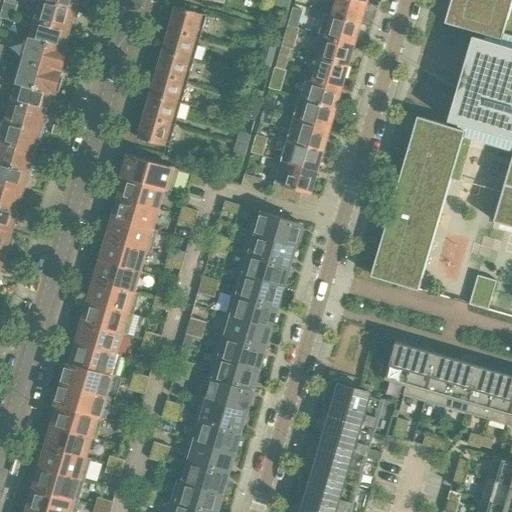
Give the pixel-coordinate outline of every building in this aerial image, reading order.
[(26,15),(35,18),(68,28),(70,23),(74,22),(77,10),(43,0),(40,0),(38,10),(28,7),(26,15)] [(43,0),(77,10),(79,0),(43,0)] [(289,0),(273,0),(272,4),(287,8),(289,0)] [(358,0),(337,0),(333,15),(359,23),(363,9),(365,10),(367,2),(358,0)] [(419,289),(441,212),(451,179),(460,181),(473,139),(511,150),(511,159),(494,221),(511,225),(511,0),(451,0),(445,22),(485,34),(484,38),(473,35),(448,120),(459,123),(457,127),(417,116),(371,275),(419,289)] [(4,1),(2,8),(15,12),(18,5),(4,1)] [(175,6),(169,28),(196,36),(198,30),(202,30),(207,15),(175,6)] [(291,26),(297,27),(302,10),(293,7),(287,25),(288,25),(291,26)] [(15,12),(2,8),(0,15),(0,17),(13,21),(15,12)] [(333,15),(326,37),(355,45),(357,37),(355,36),(359,23),(333,15)] [(35,18),(30,38),(67,49),(67,48),(66,48),(70,36),(68,33),(67,32),(68,28),(35,18)] [(287,25),(281,45),(293,48),(296,39),(299,28),(297,27),(291,26),(288,25),(287,25)] [(169,28),(163,50),(194,59),(198,45),(194,42),(196,36),(169,28)] [(326,37),(320,57),(347,65),(351,52),(352,53),(355,45),(326,37)] [(30,38),(24,59),(61,70),(67,49),(30,38)] [(264,45),(261,55),(273,58),(275,48),(264,45)] [(276,65),(280,66),(287,68),(293,48),(281,45),(276,65)] [(163,50),(156,72),(183,80),(185,73),(190,73),(194,59),(163,50)] [(273,58),(261,55),(259,65),(269,68),(273,58)] [(320,57),(314,78),(342,87),(345,79),(343,78),(347,65),(320,57)] [(24,59),(18,80),(55,91),(61,70),(24,59)] [(287,68),(280,66),(276,78),(284,80),(287,68)] [(156,72),(150,93),(181,103),(186,88),(182,85),(183,80),(156,72)] [(314,78),(308,100),(334,108),(338,94),(340,95),(342,87),(314,78)] [(18,80),(12,100),(45,110),(46,105),(47,105),(50,104),(54,92),(55,92),(55,91),(18,80)] [(251,88),(249,98),(260,102),(263,91),(251,88)] [(150,93),(144,115),(171,123),(173,116),(177,116),(181,103),(150,93)] [(260,102),(249,98),(246,109),(257,112),(260,102)] [(270,99),(267,111),(274,113),(278,101),(270,99)] [(12,100),(6,120),(43,131),(46,118),(44,115),(44,114),(45,110),(12,100)] [(308,100),(302,120),(330,129),(332,121),(331,121),(334,108),(308,100)] [(274,113),(267,111),(264,122),(271,124),(274,113)] [(171,123),(144,115),(138,137),(169,146),(173,131),(169,129),(171,123)] [(293,118),(286,140),(322,150),(326,136),(328,137),(330,129),(302,120),(293,118)] [(6,120),(1,140),(33,150),(35,145),(39,144),(43,131),(6,120)] [(239,132),(236,142),(248,145),(250,135),(239,132)] [(256,135),(251,153),(262,155),(267,139),(256,135)] [(1,140),(0,142),(0,161),(31,170),(35,158),(32,155),(33,150),(1,140)] [(286,140),(280,161),(317,172),(320,164),(318,163),(322,150),(286,140)] [(248,145),(236,142),(233,152),(245,156),(248,145)] [(130,154),(124,174),(128,176),(140,180),(141,179),(142,180),(154,184),(155,184),(168,188),(170,188),(169,188),(173,189),(179,168),(132,155),(130,154)] [(0,183),(22,190),(23,185),(24,185),(27,184),(31,170),(0,161),(0,183)] [(317,172),(280,161),(274,182),(271,194),(299,202),(302,190),(310,192),(314,179),(315,179),(317,172)] [(192,172),(189,181),(205,186),(208,177),(192,172)] [(122,189),(120,197),(157,208),(163,188),(172,191),(173,189),(169,188),(170,188),(168,188),(155,184),(154,184),(142,180),(141,179),(140,180),(128,176),(124,174),(120,189),(122,189)] [(261,179),(244,174),(241,184),(258,189),(261,179)] [(0,183),(0,205),(19,211),(23,198),(21,195),(20,195),(22,190),(0,183)] [(115,204),(111,217),(158,231),(158,230),(151,228),(157,208),(120,197),(117,205),(115,204)] [(225,200),(224,203),(222,209),(238,214),(241,205),(225,200)] [(0,205),(0,226),(10,230),(12,225),(16,224),(19,211),(0,205)] [(182,206),(179,215),(196,219),(198,211),(182,206)] [(250,230),(250,231),(297,245),(301,231),(298,230),(300,223),(263,212),(257,232),(250,230)] [(196,219),(179,215),(177,223),(193,228),(196,219)] [(110,231),(108,238),(152,251),(158,231),(111,217),(107,230),(110,231)] [(0,226),(0,247),(8,250),(12,237),(10,235),(9,235),(10,230),(0,226)] [(250,231),(244,252),(288,265),(290,258),(293,259),(297,245),(250,231)] [(215,234),(212,242),(229,247),(231,238),(215,234)] [(103,246),(99,258),(139,270),(145,250),(151,252),(152,251),(108,238),(106,246),(103,246)] [(229,247),(212,242),(210,251),(226,256),(229,247)] [(0,247),(0,265),(1,265),(4,265),(8,250),(0,247)] [(170,247),(167,256),(184,261),(186,252),(170,247)] [(244,252),(238,273),(285,286),(289,273),(286,272),(288,265),(244,252)] [(184,261),(167,256),(165,265),(181,270),(184,261)] [(98,272),(96,280),(133,291),(139,270),(99,258),(95,271),(98,272)] [(245,276),(239,295),(276,306),(278,300),(281,300),(285,286),(238,273),(238,274),(245,276)] [(203,275),(200,284),(216,289),(219,280),(203,275)] [(474,287),(475,287),(480,289),(475,306),(488,309),(497,280),(478,275),(474,287)] [(91,287),(87,300),(134,313),(127,311),(133,291),(96,280),(94,288),(91,287)] [(216,289),(200,284),(198,293),(214,297),(216,289)] [(158,289),(155,297),(171,302),(174,293),(158,289)] [(226,313),(226,314),(273,328),(277,314),(274,313),(276,306),(239,295),(233,315),(226,313)] [(171,302),(155,297),(153,306),(169,311),(171,302)] [(86,314),(84,321),(127,334),(134,313),(87,300),(83,313),(86,314)] [(226,314),(220,335),(264,348),(266,341),(269,342),(273,328),(226,314)] [(191,317),(188,325),(204,330),(207,321),(191,317)] [(79,329),(75,341),(121,355),(122,354),(115,352),(120,333),(127,335),(127,334),(84,321),(81,329),(79,329)] [(204,330),(188,325),(185,334),(202,339),(204,330)] [(146,330),(143,339),(159,344),(162,335),(146,330)] [(220,335),(214,355),(261,369),(265,355),(262,355),(264,348),(220,335)] [(159,344),(143,339),(140,348),(157,352),(159,344)] [(385,379),(407,385),(419,347),(397,340),(385,379)] [(69,361),(69,362),(115,376),(121,355),(75,341),(71,354),(74,355),(71,362),(69,361)] [(407,385),(428,392),(439,353),(419,347),(407,385)] [(428,392),(449,398),(460,359),(439,353),(428,392)] [(214,355),(208,376),(252,389),(253,382),(257,383),(261,369),(214,355)] [(178,358),(176,367),(192,372),(195,363),(178,358)] [(449,398),(469,404),(481,366),(460,359),(449,398)] [(69,362),(63,383),(112,397),(112,396),(105,394),(111,375),(115,377),(115,376),(69,362)] [(469,404),(490,410),(501,372),(481,366),(469,404)] [(192,372),(176,367),(173,376),(190,380),(192,372)] [(133,372),(131,380),(147,385),(150,376),(133,372)] [(490,410),(511,416),(511,411),(511,374),(501,372),(490,410)] [(202,396),(202,397),(249,411),(253,397),(250,396),(252,389),(208,376),(207,377),(214,379),(209,398),(202,396)] [(147,385),(131,380),(128,389),(145,394),(147,385)] [(63,383),(57,403),(106,418),(112,397),(63,383)] [(385,396),(353,387),(353,388),(339,384),(328,421),(324,420),(320,431),(324,433),(303,506),(300,505),(297,511),(350,511),(370,445),(375,446),(378,435),(374,433),(385,396)] [(202,397),(195,418),(239,430),(241,424),(245,425),(249,411),(202,397)] [(166,400),(164,408),(180,413),(183,404),(166,400)] [(54,412),(51,424),(97,438),(103,418),(105,419),(106,418),(57,403),(56,404),(59,405),(57,412),(54,412)] [(180,413),(164,408),(161,417),(177,422),(180,413)] [(121,413),(119,422),(135,427),(138,418),(121,413)] [(398,417),(395,427),(406,430),(409,420),(398,417)] [(190,438),(189,438),(236,452),(241,438),(237,437),(239,430),(195,418),(195,419),(202,421),(196,440),(190,438)] [(135,427),(119,422),(116,431),(133,435),(135,427)] [(50,438),(47,446),(91,459),(92,458),(85,456),(90,437),(97,439),(97,438),(51,424),(47,437),(50,438)] [(406,430),(395,427),(392,436),(403,440),(406,430)] [(468,442),(479,446),(482,436),(471,433),(468,442)] [(422,445),(433,449),(436,439),(425,436),(422,445)] [(482,436),(479,446),(491,449),(494,440),(482,436)] [(189,438),(183,459),(227,472),(229,465),(232,466),(236,452),(189,438)] [(436,439),(433,449),(445,452),(448,442),(436,439)] [(154,441),(152,450),(168,455),(170,446),(154,441)] [(42,453),(38,466),(85,479),(91,459),(47,446),(45,454),(42,453)] [(168,455),(152,450),(149,458),(165,463),(168,455)] [(109,455),(107,464),(123,468),(126,460),(109,455)] [(460,458),(456,469),(466,472),(469,461),(460,458)] [(177,479),(177,480),(224,494),(228,480),(225,479),(227,472),(183,459),(183,460),(190,462),(184,481),(177,479)] [(511,462),(502,459),(496,481),(511,486),(511,462)] [(123,468),(107,464),(104,472),(121,477),(123,468)] [(37,479),(35,487),(79,500),(85,479),(38,466),(35,479),(37,479)] [(466,472),(456,469),(453,481),(462,484),(466,472)] [(177,480),(171,500),(210,511),(215,511),(217,507),(220,508),(224,494),(177,480)] [(511,486),(496,481),(490,502),(511,508),(511,486)] [(142,483),(139,491),(156,496),(158,487),(142,483)] [(30,494),(26,507),(42,511),(75,511),(79,500),(35,487),(33,495),(30,494)] [(156,496),(139,491),(137,500),(153,505),(156,496)] [(97,496),(95,505),(111,510),(114,501),(97,496)] [(447,499),(444,511),(448,511),(453,511),(457,502),(447,499)] [(210,511),(171,500),(167,511),(210,511)] [(511,511),(511,508),(490,502),(486,511),(511,511)]
